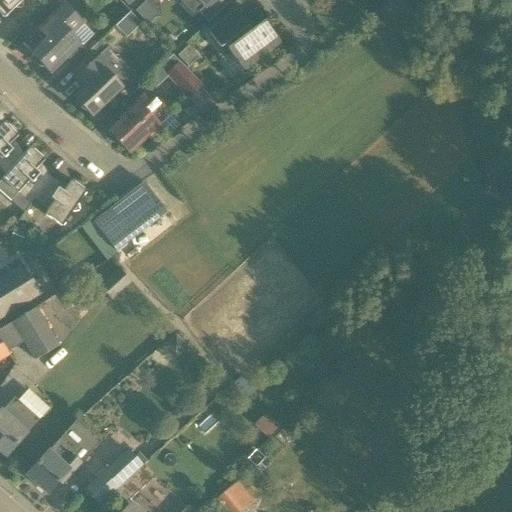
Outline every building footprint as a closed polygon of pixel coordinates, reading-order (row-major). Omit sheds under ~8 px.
[(0,0),(0,14),(4,19),(15,9),(22,9),(21,2),(24,0),(0,0)] [(151,0),(148,0),(135,12),(148,26),(156,19),(161,19),(160,2),(154,2),(151,0)] [(196,0),(204,8),(198,13),(208,23),(232,0),(196,0)] [(32,54),(31,55),(32,56),(50,75),(52,74),(51,73),(65,59),(69,60),(77,52),(76,49),(79,45),(84,45),(94,36),(84,26),(72,38),(69,35),(81,23),(65,6),(63,5),(38,29),(42,33),(47,39),(32,54)] [(128,36),(142,23),(130,11),(117,25),(128,36)] [(251,33),(236,13),(209,33),(220,49),(224,46),(243,71),(279,44),(264,23),(251,33)] [(9,50),(15,62),(30,54),(24,42),(9,50)] [(178,56),(188,67),(198,57),(189,47),(178,56)] [(79,94),(74,98),(76,101),(81,110),(90,115),(92,117),(107,102),(110,104),(117,93),(119,91),(121,89),(112,80),(125,67),(107,49),(81,74),(90,83),(85,88),(79,94)] [(165,76),(188,100),(203,86),(180,62),(165,76)] [(156,128),(159,126),(169,116),(146,93),(125,113),(127,115),(109,133),(129,154),(147,138),(150,141),(160,132),(156,128)] [(0,127),(0,170),(5,176),(23,156),(11,144),(18,137),(4,124),(0,127)] [(23,156),(5,176),(0,181),(0,189),(25,213),(34,201),(51,180),(38,168),(44,161),(30,149),(23,156)] [(51,180),(34,201),(48,210),(44,216),(62,228),(72,213),(79,212),(78,205),(86,193),(70,182),(65,190),(51,180)] [(93,223),(105,239),(116,253),(167,214),(144,184),(93,223)] [(14,231),(11,239),(22,244),(25,235),(14,231)] [(473,256),(463,267),(473,277),(484,266),(481,263),(473,256)] [(0,318),(39,294),(24,266),(0,280),(0,318)] [(120,270),(101,288),(113,301),(132,284),(120,270)] [(37,309),(12,324),(25,343),(36,362),(60,347),(37,309)] [(0,363),(10,357),(8,353),(0,340),(0,363)] [(1,412),(0,413),(0,451),(6,457),(39,420),(15,398),(2,412),(1,412)] [(300,430),(318,411),(306,400),(288,419),(300,430)] [(270,439),(281,428),(266,414),(255,426),(270,439)] [(82,464),(72,455),(78,449),(63,435),(27,476),(47,495),(59,482),(62,485),(82,464)] [(98,503),(115,489),(142,465),(128,450),(86,489),(98,503)] [(142,465),(116,489),(126,501),(155,476),(145,464),(143,466),(142,465)] [(242,511),(254,502),(238,482),(216,500),(225,511),(242,511)] [(404,511),(406,511),(428,495),(420,485),(397,504),(404,511)]
